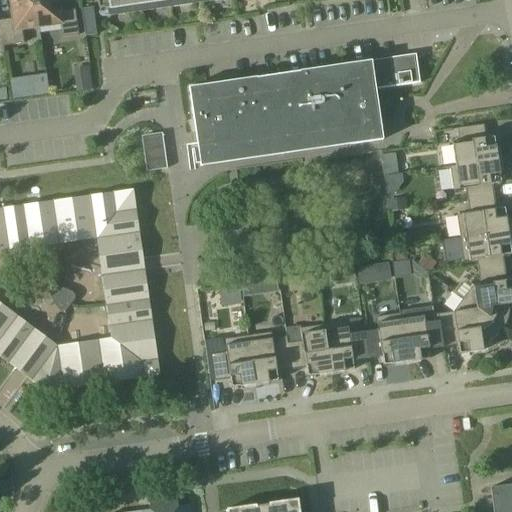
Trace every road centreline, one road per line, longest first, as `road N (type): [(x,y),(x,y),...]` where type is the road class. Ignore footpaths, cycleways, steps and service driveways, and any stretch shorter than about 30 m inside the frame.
road 1 (residential): [(0,138),(87,126),(126,68),(511,11)]
road 2 (residential): [(31,473),(511,394)]
